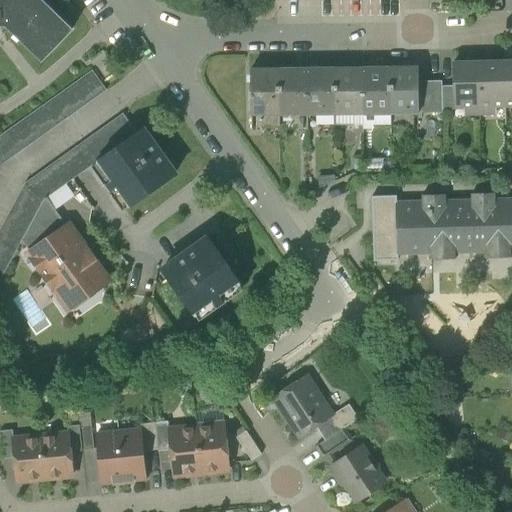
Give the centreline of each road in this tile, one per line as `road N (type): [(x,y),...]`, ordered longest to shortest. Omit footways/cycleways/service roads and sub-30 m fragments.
road 1 (residential): [(150,34),(337,307)]
road 2 (residential): [(150,34),(418,34)]
road 3 (residential): [(293,483),(109,511)]
